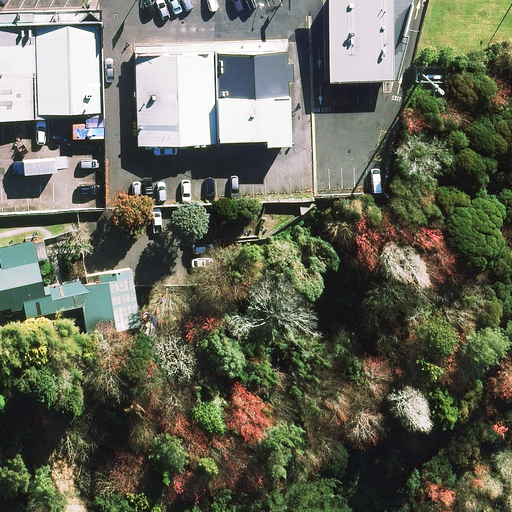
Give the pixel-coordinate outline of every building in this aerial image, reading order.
[(405,0),(324,0),(327,72),(394,73),(406,27),(399,25),(405,0)] [(33,16),(35,115),(103,112),(99,13),(33,16)] [(33,16),(0,16),(0,115),(35,115),(33,16)] [(215,37),(215,137),(289,136),(286,36),(215,37)] [(215,37),(134,39),(136,139),(215,137),(215,37)] [(384,90),(319,90),(320,154),(385,153),(384,90)] [(47,254),(44,234),(0,241),(0,303),(22,300),(23,311),(82,302),(87,329),(139,320),(131,269),(42,284),(37,256),(47,254)]
